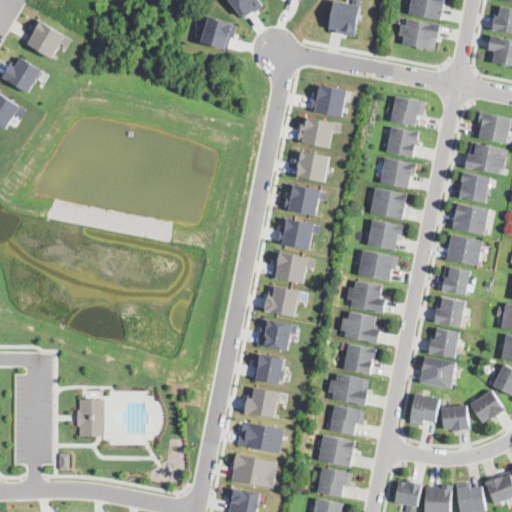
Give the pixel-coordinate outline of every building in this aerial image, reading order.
[(231,0),(244,17),(263,3),(260,0),(231,0)] [(343,0),(334,0),(329,30),(355,35),(361,4),(343,0)] [(446,0),(442,19),(410,12),(412,0),(446,0)] [(511,31),(494,28),(496,15),(500,15),(502,4),(511,6),(511,31)] [(209,15),(202,41),(228,49),(232,35),(236,36),(239,24),(209,15)] [(25,39),(53,57),(62,42),(68,46),(73,38),(38,16),(25,39)] [(442,23),(438,49),(404,43),(405,35),(401,34),(403,23),(408,23),(409,18),(442,23)] [(511,64),(490,60),(492,48),(490,48),(493,34),(511,37),(511,64)] [(3,76),(29,91),(42,69),(21,56),(16,65),(11,62),(3,76)] [(317,83),(312,109),(342,115),(348,88),(317,83)] [(0,123),(7,128),(17,114),(22,117),(28,109),(0,89),(0,123)] [(425,114),(419,113),(416,124),(392,119),(396,94),(427,100),(425,114)] [(511,122),(508,142),(480,136),(483,120),(480,120),(481,111),(511,116),(511,122)] [(298,140),(330,147),(334,130),(341,132),(343,122),(303,113),(298,140)] [(422,139),(421,144),(417,143),(414,156),(388,151),(393,125),(421,130),(420,138),(422,139)] [(510,148),(509,157),(508,156),(506,167),(503,167),(502,173),(466,166),(469,152),(475,153),(476,148),(473,148),(474,141),(510,148)] [(296,176),(326,181),(331,155),(298,148),(295,161),(298,162),(296,176)] [(387,157),(413,162),(413,161),(418,162),(415,175),(412,174),(409,187),(382,181),(387,157)] [(487,201),(463,197),(463,198),(460,197),(463,182),(464,183),(464,181),(462,180),(464,169),(468,170),(467,171),(492,176),(487,201)] [(285,207),(317,214),(321,197),(326,198),(328,189),(290,182),(285,207)] [(409,192),(404,217),(372,211),(377,186),(409,192)] [(459,202),(491,208),(486,233),(453,227),(455,214),(453,214),(454,206),(458,206),(459,202)] [(285,216),(322,224),(320,232),(313,231),(309,248),(278,241),(279,234),(281,235),(285,216)] [(374,218),(400,224),(400,223),(405,224),(403,233),(400,233),(397,249),(369,243),(374,218)] [(480,265),(448,259),(452,233),(484,239),(480,265)] [(272,275),(304,282),(307,265),(314,267),(316,257),(277,249),(272,275)] [(397,268),(393,268),(391,279),(359,273),(364,249),(400,256),(397,268)] [(467,293),(448,290),(448,291),(443,290),(448,265),(471,270),(467,293)] [(384,284),(381,296),(388,297),(385,311),(353,304),(354,299),(349,298),(351,285),(356,286),(357,279),(384,284)] [(266,310),(295,316),(301,290),(274,284),(271,296),(269,295),(266,310)] [(462,325),(442,321),(441,322),(436,321),(439,307),(442,308),(444,296),(466,300),(462,325)] [(507,302),(511,303),(511,329),(503,328),(505,317),(498,316),(500,306),(507,308),(507,302)] [(377,316),(376,323),(380,324),(379,328),(381,328),(378,343),(370,341),(370,340),(347,335),(348,330),(342,329),(345,316),(349,317),(350,310),(377,316)] [(264,316),(259,343),(289,349),(292,333),(296,333),(298,323),(264,316)] [(456,356),(435,352),(434,353),(430,352),(433,338),(436,338),(438,327),(461,331),(456,356)] [(511,360),(503,359),(508,334),(511,334),(511,360)] [(377,348),(376,356),(373,356),(372,359),(374,359),(371,372),(346,367),(351,342),(377,348)] [(257,352),(286,357),(281,383),(254,378),(257,363),(255,363),(257,352)] [(452,387),(421,381),(423,369),(422,369),(425,355),(458,361),(452,387)] [(511,367),(511,395),(495,386),(506,364),(511,367)] [(371,378),(366,405),(359,404),(359,402),(334,397),(335,392),(330,391),(332,378),(338,379),(339,372),(371,378)] [(248,395),(245,411),(276,417),(281,390),(256,385),(253,397),(248,395)] [(506,411),(496,417),(496,418),(495,417),(491,419),(490,418),(484,423),(472,405),(493,390),(507,410),(506,411)] [(440,397),(436,421),(425,419),(424,424),(410,422),(416,392),(440,397)] [(106,398),(106,435),(82,434),(82,424),(79,424),(80,408),(82,408),(82,397),(106,398)] [(468,403),(471,428),(459,429),(459,431),(454,431),(454,429),(452,429),(452,427),(446,428),(443,406),(468,403)] [(364,423),(357,422),(355,433),(331,428),(336,404),(366,410),(364,423)] [(238,443),(244,419),(285,429),(280,451),(238,443)] [(351,464),(320,458),(325,434),(356,439),(351,464)] [(237,451),(232,479),(275,487),(279,467),(276,466),(277,460),(237,451)] [(61,468),(71,468),(70,452),(61,452),(61,468)] [(351,485),(345,484),(342,496),(319,490),(324,466),(353,473),(351,485)] [(511,475),(511,497),(495,505),(486,482),(504,475),(505,477),(511,475)] [(422,482),(400,478),(396,501),(407,503),(406,509),(417,511),(422,482)] [(454,485),(452,511),(426,511),(427,487),(444,488),(444,484),(454,485)] [(230,486),(261,492),(257,511),(230,511),(232,500),(227,499),(230,486)] [(471,486),(471,488),(483,486),(487,511),(478,511),(461,511),(458,488),(471,486)] [(343,511),(315,511),(318,497),(345,503),(343,511)]
